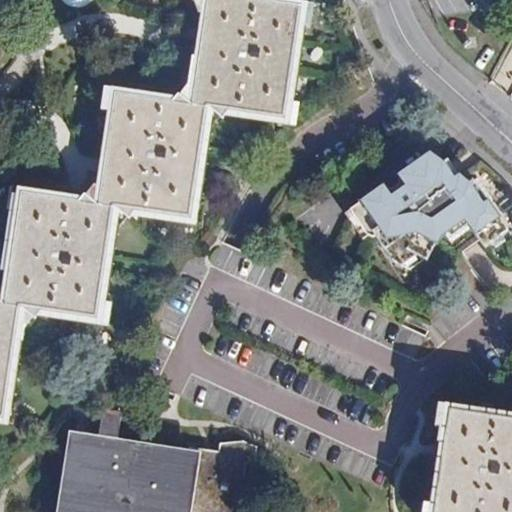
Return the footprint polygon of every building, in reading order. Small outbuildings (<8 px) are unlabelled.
[(0,420),(4,421),(19,327),(28,328),(41,313),(98,321),(112,229),(118,229),(134,213),(192,221),(209,110),(222,119),(229,113),(285,121),(301,9),(246,1),(245,0),(191,0),(193,2),(198,0),(207,0),(201,46),(195,89),(186,88),(179,100),(178,98),(171,103),(116,96),(102,187),(99,206),(86,196),(77,204),(22,197),(11,265),(5,306),(0,301),(0,420)] [(476,228),(489,201),(488,200),(483,204),(472,188),(458,177),(454,180),(443,163),(431,154),(401,175),(408,188),(392,200),(384,188),(352,210),(368,235),(372,237),(379,233),(396,259),(404,264),(419,253),(428,258),(441,234),(468,215),(476,228)] [(507,228),(489,201),(476,228),(485,242),(507,228)] [(511,511),(511,415),(443,404),(436,449),(425,511),(511,511)] [(225,511),(228,495),(235,497),(240,461),(249,463),(258,459),(260,445),(245,443),(221,444),(220,452),(191,447),(189,462),(117,451),(122,416),(104,413),(98,449),(79,447),(68,511),(225,511)] [(237,511),(240,498),(235,497),(228,495),(225,511),(237,511)]
